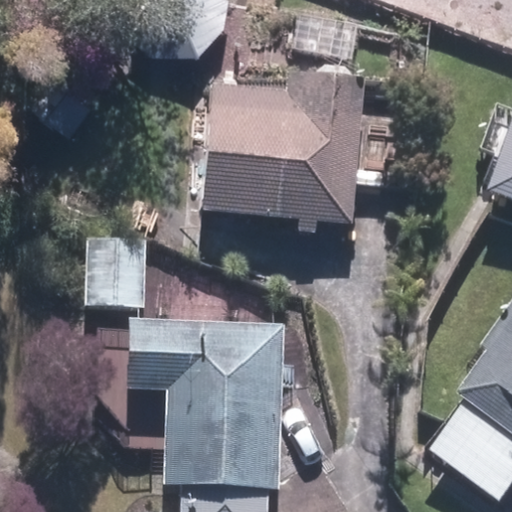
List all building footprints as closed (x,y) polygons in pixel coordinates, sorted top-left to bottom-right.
[(295,91),(214,89),(202,203),(304,209),(304,221),(318,221),(319,209),(353,211),(362,100),(363,73),(296,70),(295,91)] [(511,152),(497,192),(511,197),(511,152)] [(143,243),(90,242),(89,296),(142,297),(143,243)] [(511,316),(458,391),(467,397),(435,442),(506,493),(511,484),(511,316)] [(281,323),(130,322),(130,382),(168,382),(168,479),(182,479),(182,509),(144,509),(144,511),(270,511),(270,479),(280,479),(281,323)]
